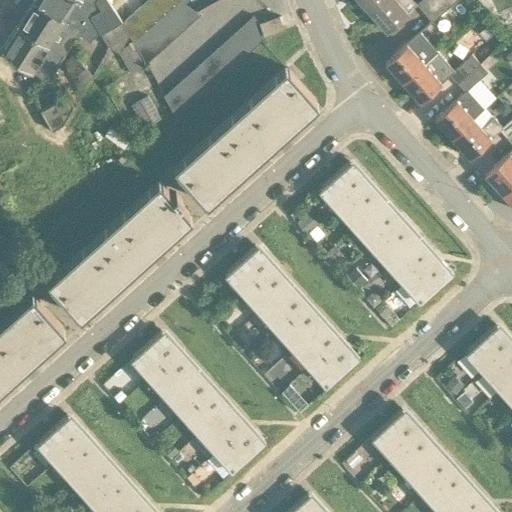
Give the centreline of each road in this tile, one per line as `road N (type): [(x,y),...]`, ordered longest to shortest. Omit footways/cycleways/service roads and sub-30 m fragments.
road 1 (residential): [(0,424),(355,92)]
road 2 (residential): [(233,511),(508,266)]
road 3 (residential): [(508,266),(355,92)]
